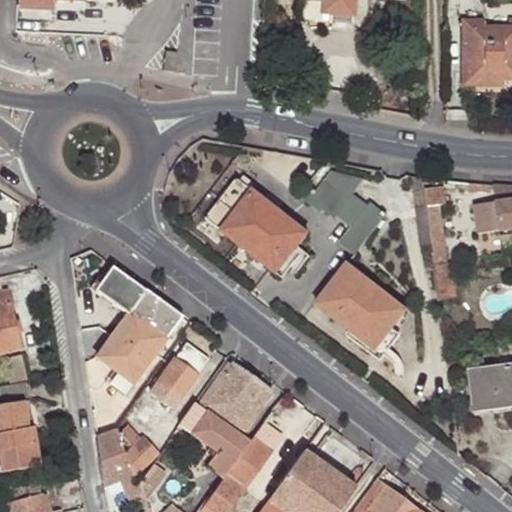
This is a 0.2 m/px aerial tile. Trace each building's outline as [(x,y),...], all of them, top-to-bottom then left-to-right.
[(19,0),(20,8),(53,10),(53,0),(60,0),(87,1),(86,0),(19,0)] [(322,0),(304,0),(303,17),(322,19),(322,13),(322,0)] [(322,0),(322,13),(354,15),(354,0),(322,0)] [(463,20),(463,60),(470,60),(471,80),(505,80),(511,80),(511,26),(508,27),(484,27),(484,20),(463,20)] [(178,59),(167,58),(165,69),(177,71),(178,59)] [(470,60),(463,60),(463,86),(505,87),(505,80),(471,80),(470,60)] [(364,180),(332,171),(316,192),(309,187),(301,197),(320,212),(323,209),(336,219),(338,215),(352,226),(339,242),(355,254),(386,214),(370,201),(366,206),(352,195),(364,180)] [(244,175),(240,181),(250,189),(253,183),(244,175)] [(250,189),(240,181),(237,178),(205,219),(276,275),(297,247),(307,234),(250,189)] [(484,185),(470,185),(468,192),(490,195),(491,186),(484,185)] [(511,186),(493,186),(496,203),(473,205),(477,234),(511,228),(511,186)] [(424,189),(424,192),(426,207),(439,205),(445,205),(443,187),(424,189)] [(426,207),(424,192),(412,193),(414,208),(426,207)] [(426,207),(432,246),(434,265),(447,264),(439,205),(426,207)] [(419,248),(432,246),(426,207),(414,208),(419,248)] [(303,251),(297,247),(276,275),(282,279),(303,251)] [(447,264),(434,265),(437,288),(454,286),(451,263),(447,264)] [(182,315),(112,265),(95,291),(127,315),(97,357),(134,383),(182,315)] [(316,305),(350,332),(357,324),(381,344),(392,329),(406,311),(347,265),(316,305)] [(0,284),(0,354),(22,349),(8,289),(2,291),(0,284)] [(357,324),(350,332),(347,336),(379,361),(400,335),(392,329),(381,344),(357,324)] [(208,359),(186,343),(148,394),(171,410),(208,359)] [(196,401),(178,425),(191,434),(194,429),(220,448),(217,453),(207,466),(223,478),(224,477),(251,440),(242,435),(273,390),(232,360),(201,404),(196,401)] [(511,366),(470,373),(476,411),(511,407),(511,366)] [(29,401),(26,382),(0,386),(0,463),(21,461),(21,463),(39,459),(34,428),(28,428),(24,402),(29,401)] [(511,407),(476,411),(476,417),(511,412),(511,407)] [(198,511),(228,511),(272,452),(263,445),(266,439),(271,440),(278,432),(270,427),(274,421),(267,417),(251,440),(224,477),(223,478),(198,511)] [(132,446),(125,452),(133,477),(159,453),(141,435),(140,436),(128,425),(119,434),(132,446)] [(115,428),(96,436),(105,487),(120,483),(123,497),(139,492),(136,484),(133,477),(125,452),(115,428)] [(194,429),(191,434),(217,453),(220,448),(194,429)] [(336,511),(355,485),(304,450),(259,511),(336,511)] [(0,473),(41,467),(39,459),(21,463),(21,461),(0,463),(0,473)] [(152,463),(137,483),(146,501),(166,473),(152,463)] [(422,511),(377,478),(350,511),(422,511)] [(46,511),(39,483),(2,489),(8,511),(46,511)]
